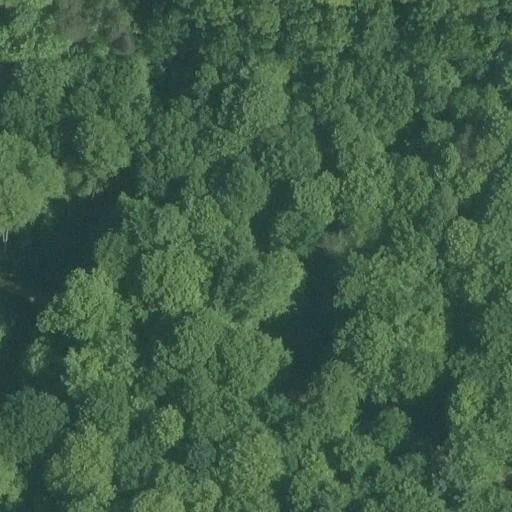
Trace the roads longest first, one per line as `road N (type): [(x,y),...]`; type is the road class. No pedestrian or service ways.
road 1 (track): [(511,498),(0,293)]
road 2 (track): [(207,511),(250,392)]
